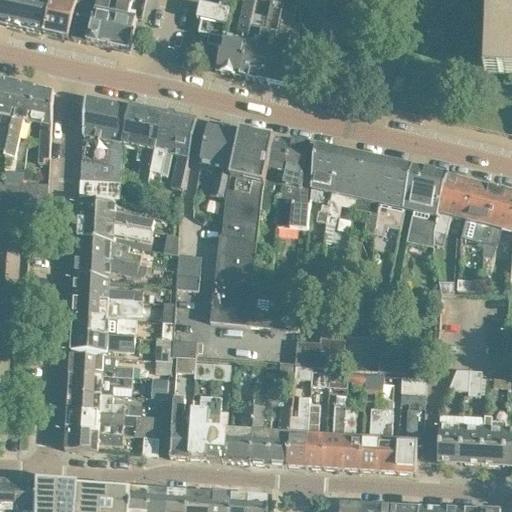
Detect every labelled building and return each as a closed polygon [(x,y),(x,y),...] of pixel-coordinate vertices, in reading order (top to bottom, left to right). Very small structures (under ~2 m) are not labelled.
[(0,0),(0,25),(45,36),(53,0),(0,0)] [(53,0),(45,36),(69,41),(77,0),(53,0)] [(77,0),(69,41),(109,50),(120,0),(77,0)] [(120,0),(109,50),(130,54),(137,21),(128,20),(132,0),(120,0)] [(222,50),(217,74),(240,79),(252,26),(257,0),(256,0),(245,0),(239,28),(227,25),(222,50)] [(511,0),(487,0),(485,74),(511,75),(511,0)] [(252,26),(240,79),(267,85),(283,13),(285,4),(273,2),(267,29),(252,26)] [(214,48),(222,50),(227,25),(230,13),(201,6),(197,22),(201,23),(199,35),(209,37),(209,39),(210,40),(210,38),(216,47),(214,47),(214,48)] [(295,15),(283,13),(267,85),(296,91),(296,90),(299,26),(294,25),(295,15)] [(21,86),(4,83),(0,99),(0,116),(3,117),(0,130),(0,154),(0,153),(6,154),(21,86)] [(23,122),(31,124),(38,90),(21,86),(6,154),(5,158),(15,161),(23,122)] [(54,93),(38,90),(31,124),(41,126),(39,165),(45,166),(45,162),(50,162),(54,93)] [(123,148),(130,110),(85,100),(81,180),(120,182),(123,148)] [(123,148),(139,151),(148,113),(130,110),(123,148)] [(139,151),(138,163),(141,164),(138,184),(140,184),(142,184),(150,186),(150,180),(164,117),(148,113),(139,151)] [(172,158),(180,120),(164,117),(150,180),(150,186),(160,188),(163,177),(168,178),(172,158)] [(180,120),(172,158),(179,159),(173,191),(183,193),(198,124),(180,120)] [(209,127),(200,168),(222,173),(221,177),(216,176),(211,199),(226,202),(241,134),(209,127)] [(263,196),(275,141),(241,134),(226,202),(223,234),(222,239),(220,238),(220,240),(219,246),(218,258),(213,300),(211,326),(247,330),(251,292),(257,239),(260,220),(263,196)] [(284,186),(293,145),(292,145),(280,142),(275,141),(263,196),(260,220),(268,222),(276,185),(284,186)] [(280,205),(277,230),(309,233),(311,204),(307,204),(308,190),(302,188),(306,172),(311,149),(293,145),(284,186),(280,205)] [(327,227),(341,156),(316,150),(311,203),(324,205),(322,216),(320,215),(317,225),(327,227)] [(341,156),(327,227),(336,229),(337,220),(339,221),(341,210),(354,212),(365,161),(350,158),(341,156)] [(365,161),(354,212),(371,216),(369,226),(366,225),(364,235),(374,237),(389,166),(380,164),(365,161)] [(374,237),(383,239),(385,229),(400,232),(404,213),(413,173),(414,173),(414,172),(398,168),(389,166),(374,237)] [(413,173),(404,213),(413,215),(408,237),(428,241),(427,247),(435,249),(434,234),(449,181),(450,180),(439,177),(423,173),(422,173),(414,172),(414,173),(413,173)] [(449,181),(434,234),(447,238),(451,220),(462,223),(466,224),(470,207),(467,206),(472,187),(468,186),(466,184),(462,183),(459,184),(449,181)] [(81,183),(80,200),(117,203),(119,203),(120,185),(116,185),(81,183)] [(142,184),(139,196),(147,197),(150,186),(142,184)] [(20,185),(3,185),(2,191),(4,191),(3,214),(18,215),(20,192),(20,185)] [(27,205),(48,206),(49,187),(23,185),(23,192),(20,192),(18,215),(26,215),(27,205)] [(470,207),(466,224),(478,227),(473,244),(485,247),(485,246),(499,192),(498,192),(498,194),(488,191),(486,189),(481,188),(478,189),(475,188),(472,187),(467,206),(470,207)] [(485,247),(484,261),(492,262),(497,250),(501,233),(511,235),(511,195),(508,197),(499,194),(500,192),(499,192),(485,246),(485,247)] [(80,204),(79,222),(99,224),(153,233),(155,224),(115,217),(116,206),(80,204)] [(26,215),(47,216),(48,206),(27,205),(26,215)] [(99,224),(79,222),(78,239),(114,246),(114,238),(151,244),(153,233),(99,224)] [(15,247),(30,248),(30,240),(16,239),(15,247)] [(78,239),(77,257),(140,269),(142,257),(129,255),(130,249),(114,246),(78,239)] [(76,276),(75,278),(110,285),(111,283),(111,276),(141,281),(145,279),(147,271),(140,269),(77,257),(76,276)] [(179,258),(177,277),(200,279),(202,260),(189,259),(179,258)] [(177,277),(176,292),(199,294),(200,279),(177,277)] [(75,278),(74,301),(143,305),(143,306),(144,293),(110,291),(110,287),(110,285),(75,278)] [(456,282),(456,292),(480,294),(481,284),(456,282)] [(443,297),(454,298),(455,285),(440,285),(443,297)] [(290,286),(290,298),(302,299),(303,288),(290,286)] [(247,330),(299,335),(302,299),(290,298),(251,292),(247,329),(247,330)] [(349,293),(347,325),(363,327),(365,294),(349,293)] [(25,330),(27,295),(5,294),(3,328),(25,330)] [(74,301),(73,320),(108,323),(127,324),(127,317),(143,318),(143,306),(143,305),(74,301)] [(164,325),(175,326),(176,306),(164,305),(164,325)] [(73,320),(72,336),(136,341),(137,324),(127,324),(108,323),(73,320)] [(175,326),(164,325),(163,342),(157,342),(157,343),(174,345),(175,326)] [(370,341),(371,327),(363,327),(347,325),(346,339),(370,341)] [(136,341),(72,336),(71,354),(109,356),(109,353),(135,355),(136,341)] [(321,341),(321,346),(320,354),(321,354),(345,356),(346,343),(321,341)] [(157,343),(156,363),(173,365),(174,360),(174,345),(157,343)] [(175,360),(177,360),(177,362),(196,363),(197,363),(197,361),(196,361),(197,345),(174,344),(174,360),(175,360)] [(298,344),(295,367),(296,367),(296,369),(312,370),(320,371),(321,354),(320,354),(321,346),(298,344)] [(379,375),(392,375),(393,351),(380,350),(379,375)] [(407,352),(393,351),(392,375),(405,376),(407,352)] [(116,361),(71,358),(70,378),(133,381),(134,372),(115,370),(116,361)] [(176,376),(195,377),(196,363),(177,362),(176,376)] [(173,365),(156,363),(155,376),(172,376),(172,365),(173,365)] [(195,377),(195,381),(214,382),(215,367),(196,366),(197,363),(196,363),(195,377)] [(280,377),(295,378),(296,369),(296,367),(295,367),(280,366),(280,372),(280,377)] [(215,367),(214,382),(230,383),(232,368),(215,367)] [(312,370),(296,369),(295,378),(295,382),(312,383),(312,375),(312,370)] [(469,394),(470,373),(457,372),(449,393),(469,394)] [(483,374),(470,373),(469,394),(468,399),(481,400),(482,380),(483,374)] [(312,375),(312,383),(311,389),(329,390),(330,376),(312,375)] [(348,377),(330,376),(329,390),(347,391),(348,377)] [(133,381),(70,378),(68,397),(114,400),(114,390),(132,391),(133,381)] [(384,391),(384,387),(384,379),(367,378),(366,390),(384,391)] [(427,382),(402,381),(401,397),(426,398),(427,382)] [(155,382),(153,402),(167,403),(167,402),(169,383),(155,382)] [(508,391),(509,382),(494,382),(494,391),(508,391)] [(68,397),(67,415),(124,418),(137,419),(141,419),(142,409),(113,407),(114,400),(68,397)] [(175,397),(170,461),(189,462),(192,415),(185,415),(186,398),(175,397)] [(253,426),(251,467),(269,468),(271,435),(262,435),(265,397),(255,397),(255,409),(253,426)] [(192,415),(189,462),(207,463),(212,401),(201,400),(199,416),(192,415)] [(291,419),(287,469),(306,470),(310,408),(311,401),(300,400),(299,420),(291,419)] [(228,415),(221,415),(222,402),(212,401),(207,463),(225,465),(227,433),(228,415)] [(383,412),(379,475),(398,476),(399,443),(391,443),(393,402),(383,402),(383,412)] [(253,426),(255,409),(243,408),(241,434),(232,433),(231,433),(227,433),(225,465),(251,467),(253,426)] [(324,471),(326,439),(318,439),(320,409),(310,408),(306,470),(324,471)] [(342,472),(346,410),(335,410),(334,440),(326,439),(324,471),(342,472)] [(346,410),(342,472),(361,474),(363,441),(355,441),(357,411),(346,410)] [(271,435),(269,468),(287,469),(291,419),(292,411),(281,411),(279,436),(271,435)] [(379,475),(383,412),(372,412),(370,442),(363,441),(361,474),(379,475)] [(425,414),(408,413),(407,444),(399,443),(398,476),(416,477),(417,449),(423,450),(425,414)] [(124,418),(67,415),(66,434),(106,437),(123,438),(124,418)] [(137,419),(135,439),(144,440),(155,441),(157,420),(141,419),(137,419)] [(485,430),(483,467),(504,468),(506,432),(492,431),(492,419),(485,419),(485,430)] [(463,429),(440,428),(438,464),(461,466),(463,429)] [(463,429),(461,466),(483,467),(485,430),(463,429)] [(106,437),(66,434),(65,452),(98,455),(98,448),(123,449),(123,438),(106,437)] [(155,441),(144,440),(143,458),(158,459),(159,441),(155,441)] [(13,511),(13,498),(12,497),(12,491),(14,491),(14,483),(0,482),(0,511),(13,511)] [(13,511),(32,511),(33,484),(14,483),(14,491),(12,491),(12,497),(13,498),(13,511)] [(51,511),(54,485),(33,484),(32,511),(51,511)] [(77,511),(79,487),(54,485),(51,511),(77,511)] [(79,487),(77,511),(104,511),(106,489),(79,487)] [(104,511),(125,511),(126,490),(106,489),(104,511)] [(125,511),(145,511),(146,492),(126,490),(125,511)] [(163,501),(164,493),(146,492),(145,511),(163,511),(164,508),(165,508),(166,501),(163,501)] [(164,508),(163,511),(182,511),(184,494),(164,493),(163,501),(166,501),(165,508),(164,508)] [(208,504),(208,496),(188,494),(186,494),(184,494),(182,511),(207,511),(208,510),(206,510),(207,503),(208,504)] [(207,511),(225,511),(226,497),(208,496),(208,504),(207,503),(206,510),(208,510),(207,511)] [(246,499),(226,497),(225,511),(243,511),(244,506),(245,506),(246,499)] [(264,511),(265,500),(246,499),(245,506),(244,506),(243,511),(264,511)]
